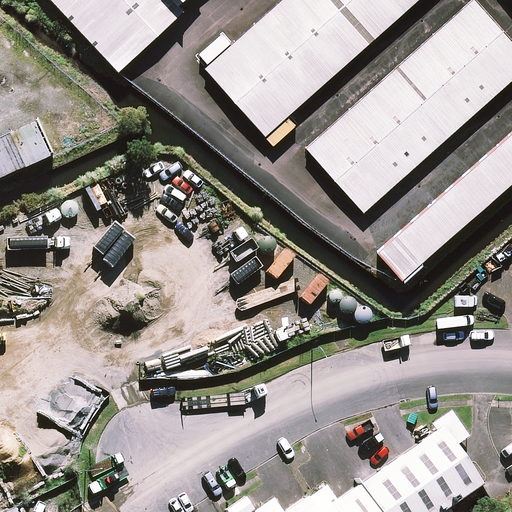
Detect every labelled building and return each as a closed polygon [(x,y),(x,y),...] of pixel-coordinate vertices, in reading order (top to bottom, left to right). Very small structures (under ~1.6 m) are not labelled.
[(189,7),(183,0),(56,0),(121,66),(189,7)] [(419,0),(280,0),(209,63),(270,132),(419,0)] [(511,81),(511,40),(476,0),(466,0),(307,141),(368,209),(511,81)] [(40,102),(0,120),(0,164),(57,139),(40,102)] [(511,130),(379,248),(403,274),(511,177),(511,130)] [(356,322),(354,312),(314,320),(316,331),(356,322)] [(265,511),(425,511),(482,474),(442,417),(339,487),(328,470),(265,511)]
